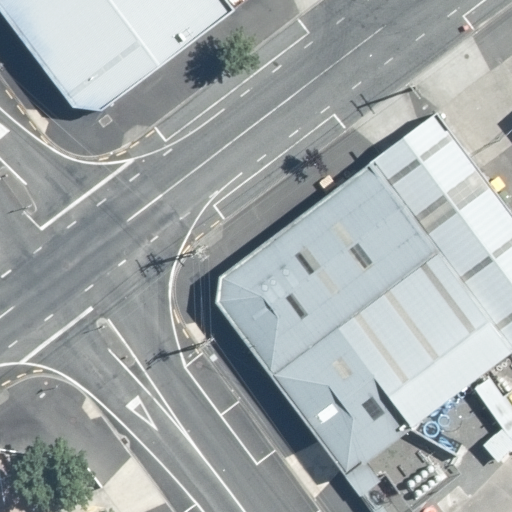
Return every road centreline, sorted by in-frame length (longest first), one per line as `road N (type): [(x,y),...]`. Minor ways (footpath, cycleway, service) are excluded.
road 1 (unclassified): [(71,273),(426,0)]
road 2 (unclassified): [(71,273),(249,511)]
road 3 (unclassified): [(0,174),(71,273)]
